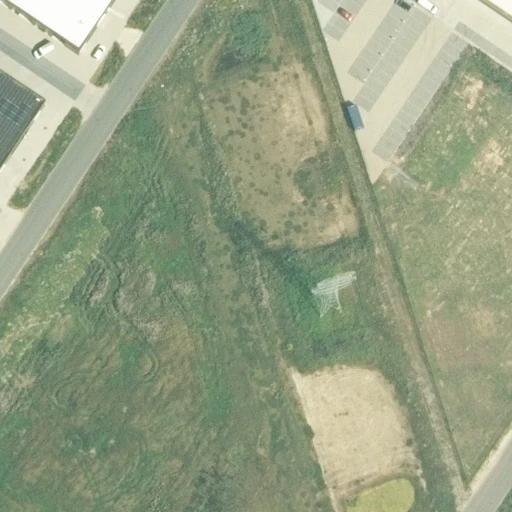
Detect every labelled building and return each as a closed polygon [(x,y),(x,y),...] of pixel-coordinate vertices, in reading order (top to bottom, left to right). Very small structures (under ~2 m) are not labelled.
[(0,0),(0,4),(77,56),(115,0),(0,0)] [(0,77),(0,172),(44,107),(0,77)] [(158,121),(133,159),(179,190),(189,174),(176,133),(158,121)] [(133,159),(108,196),(154,227),(179,190),(133,159)] [(179,190),(154,227),(177,242),(200,208),(189,174),(179,190)] [(200,208),(177,242),(201,258),(211,242),(200,208)] [(77,243),(52,281),(82,301),(107,263),(77,243)] [(107,263),(82,301),(105,316),(130,278),(107,263)] [(130,278),(105,316),(128,332),(154,294),(130,278)] [(52,281),(27,317),(57,337),(82,301),(52,281)] [(128,332),(121,342),(145,357),(151,348),(177,309),(154,294),(128,332)] [(82,301),(57,337),(80,353),(105,316),(82,301)] [(151,348),(145,357),(168,373),(200,325),(177,309),(151,348)] [(105,316),(80,353),(104,369),(121,342),(128,332),(105,316)] [(200,325),(168,373),(191,389),(224,340),(200,325)] [(224,340),(191,389),(215,404),(247,356),(224,340)] [(121,342),(104,369),(127,384),(145,357),(121,342)] [(145,357),(127,384),(150,400),(168,373),(145,357)] [(0,366),(0,422),(26,384),(0,366)] [(168,373),(150,400),(174,415),(191,389),(168,373)] [(26,384),(0,422),(24,438),(49,400),(26,384)] [(191,389),(174,415),(197,431),(215,404),(191,389)] [(49,400),(24,438),(47,453),(73,415),(49,400)] [(47,453),(41,463),(64,479),(70,469),(96,431),(73,415),(47,453)] [(0,422),(0,423),(0,473),(24,438),(0,422)] [(70,469),(64,479),(87,495),(119,446),(96,431),(70,469)] [(24,438),(0,473),(0,474),(23,490),(41,463),(47,453),(24,438)] [(119,446),(87,495),(110,510),(143,462),(119,446)] [(143,462),(110,510),(113,511),(142,511),(166,477),(143,462)] [(41,463),(23,490),(46,506),(64,479),(41,463)] [(64,479),(46,506),(55,511),(75,511),(87,495),(64,479)] [(87,495),(75,511),(109,511),(110,510),(87,495)]
